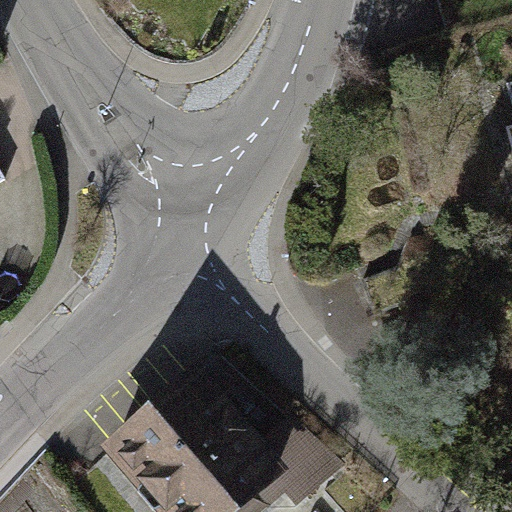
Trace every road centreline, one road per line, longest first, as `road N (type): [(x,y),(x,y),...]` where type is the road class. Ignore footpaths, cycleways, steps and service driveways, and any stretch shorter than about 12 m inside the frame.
road 1 (residential): [(462,511),(236,302),(186,221)]
road 2 (residential): [(0,424),(186,221)]
road 3 (residential): [(186,221),(117,132),(40,0)]
road 4 (residential): [(186,221),(259,135),(301,66),(319,0)]
